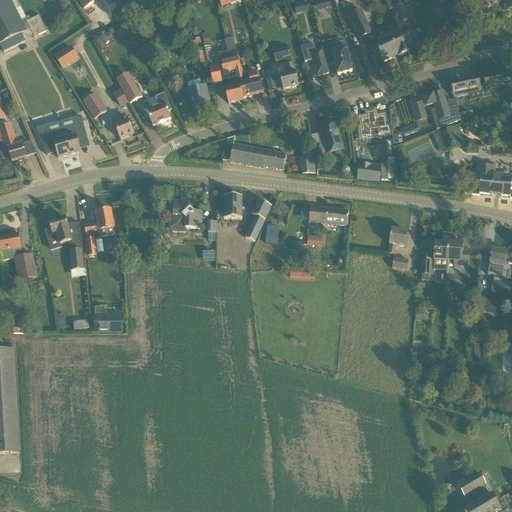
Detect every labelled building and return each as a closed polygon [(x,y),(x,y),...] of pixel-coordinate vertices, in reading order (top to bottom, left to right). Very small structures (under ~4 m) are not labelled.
[(0,0),(0,45),(4,53),(25,42),(21,34),(30,30),(34,38),(47,32),(39,16),(23,24),(15,10),(19,8),(18,5),(14,0),(11,2),(10,0),(0,0)] [(243,1),(242,0),(218,0),(221,8),(243,1)] [(422,0),(423,1),(432,23),(446,18),(439,3),(443,2),(446,0),(422,0)] [(511,0),(503,0),(505,10),(511,9),(511,0)] [(409,19),(402,5),(394,9),(401,23),(409,19)] [(349,16),(360,40),(372,34),(361,11),(349,16)] [(406,27),(389,35),(398,56),(398,57),(412,51),(411,50),(413,49),(409,39),(411,38),(406,27)] [(201,34),(204,48),(205,48),(211,47),(210,45),(208,33),(201,34)] [(398,56),(389,35),(370,44),(375,55),(378,53),(383,63),(398,56)] [(197,48),(196,45),(201,44),(200,38),(195,39),(195,38),(183,40),(185,49),(191,48),(191,49),(197,48)] [(255,71),(242,74),(233,41),(225,43),(232,71),(234,70),(236,78),(237,78),(239,85),(243,99),(263,94),(259,80),(258,81),(255,71)] [(232,71),(225,43),(216,46),(223,73),(232,71)] [(318,77),(329,74),(322,50),(316,51),(314,44),(302,48),(306,63),(314,61),(318,77)] [(323,49),(322,50),(329,74),(328,67),(335,65),(338,76),(353,72),(347,49),(336,52),(335,47),(323,50),(323,49)] [(71,48),(56,58),(62,68),(77,58),(71,48)] [(291,58),(288,48),(273,52),(275,62),(291,58)] [(203,51),(194,53),(196,65),(205,63),(203,51)] [(279,76),(283,90),(298,86),(295,72),(294,72),(292,64),(286,65),(288,74),(279,76)] [(218,68),(210,70),(213,85),(221,83),(218,68)] [(450,84),(452,93),(468,91),(481,88),(485,87),(486,91),(503,87),(500,75),(484,78),(484,77),(450,84)] [(273,76),(265,78),(268,90),(276,88),(273,76)] [(129,87),(123,77),(117,80),(131,105),(142,98),(134,84),(129,87)] [(243,101),(243,99),(239,85),(237,78),(236,78),(223,81),(225,89),(229,104),(243,101)] [(208,110),(202,87),(201,87),(200,80),(187,83),(189,90),(188,90),(194,113),(208,110)] [(172,87),(177,105),(184,103),(180,90),(179,90),(178,86),(172,87)] [(121,92),(114,96),(121,107),(128,103),(121,92)] [(442,123),(444,127),(460,121),(457,113),(449,115),(445,103),(442,93),(411,102),(417,122),(426,119),(422,107),(426,105),(427,107),(435,104),(436,109),(436,110),(438,110),(441,119),(446,118),(447,121),(442,123)] [(156,98),(159,107),(147,112),(153,127),(171,120),(168,112),(171,111),(164,94),(156,98)] [(84,103),(95,120),(107,112),(96,95),(84,103)] [(361,119),(362,130),(360,130),(360,137),(370,136),(370,130),(377,129),(378,139),(389,138),(388,132),(386,132),(386,128),(388,128),(388,127),(385,128),(384,117),(375,118),(374,113),(368,114),(368,118),(361,119)] [(114,125),(120,140),(134,135),(126,118),(124,118),(123,115),(114,119),(116,125),(114,125)] [(74,129),(68,131),(65,120),(60,121),(60,123),(69,156),(80,152),(74,129)] [(58,159),(69,156),(60,123),(55,124),(59,141),(54,143),(58,159)] [(326,155),(344,150),(337,124),(319,129),(326,155)] [(417,132),(416,128),(417,127),(416,124),(401,130),(404,137),(417,132)] [(0,144),(0,149),(3,159),(10,157),(13,164),(27,160),(22,145),(17,146),(15,140),(16,140),(11,125),(0,128),(0,131),(4,143),(0,144)] [(450,153),(461,148),(459,143),(465,140),(458,126),(441,133),(450,153)] [(403,143),(401,134),(393,136),(395,145),(403,143)] [(265,168),(283,171),(286,155),(233,145),(230,163),(264,170),(265,168)] [(326,169),(325,163),(322,147),(314,148),(317,164),(317,170),(326,169)] [(388,161),(388,165),(382,165),(382,181),(388,181),(388,177),(394,177),(394,161),(388,161)] [(359,163),(357,181),(379,183),(381,166),(359,163)] [(481,177),(480,194),(510,196),(511,179),(494,178),(496,165),(493,164),(492,166),(477,165),(476,177),(481,177)] [(226,196),(224,219),(242,220),(244,198),(226,196)] [(169,216),(169,228),(174,233),(186,233),(186,229),(200,229),(200,222),(202,222),(202,212),(193,212),(190,209),(190,200),(181,200),(181,202),(173,202),(173,216),(169,216)] [(259,201),(252,215),(265,221),(271,207),(259,201)] [(347,227),(349,212),(310,208),(309,223),(347,227)] [(101,238),(114,235),(110,211),(96,213),(98,225),(84,227),(86,238),(94,236),(94,232),(99,231),(101,238)] [(68,231),(69,231),(65,219),(49,223),(51,229),(45,231),(49,245),(59,242),(60,245),(67,243),(70,272),(85,270),(81,233),(73,234),(73,235),(70,236),(68,231)] [(217,223),(208,223),(207,234),(208,234),(215,234),(217,234),(217,223)] [(376,228),(373,250),(379,251),(382,229),(376,228)] [(405,248),(408,232),(392,230),(389,254),(395,255),(396,246),(405,248)] [(0,251),(2,261),(15,258),(19,282),(37,279),(32,255),(22,257),(21,249),(19,235),(0,238),(0,251)] [(322,246),(323,237),(308,236),(307,246),(322,246)] [(97,256),(95,239),(86,240),(88,257),(97,256)] [(446,276),(447,276),(447,268),(448,244),(449,244),(449,239),(444,239),(443,246),(435,245),(434,271),(447,272),(446,276)] [(447,268),(447,276),(460,277),(461,275),(468,275),(469,257),(462,257),(462,245),(449,244),(448,244),(447,268)] [(494,275),(491,294),(511,297),(511,285),(502,283),(507,253),(492,250),(490,264),(488,273),(494,275)] [(407,271),(409,261),(394,259),(392,269),(407,271)] [(429,281),(429,275),(430,276),(431,260),(422,260),(421,275),(422,275),(421,281),(429,281)] [(481,298),(479,311),(488,313),(490,299),(481,298)] [(94,315),(94,334),(122,335),(122,315),(108,315),(103,315),(103,308),(94,308),(94,315)] [(64,315),(57,316),(59,326),(65,325),(64,315)] [(479,345),(469,346),(470,365),(481,364),(479,345)] [(0,454),(19,453),(13,349),(0,349),(0,454)] [(440,398),(438,406),(445,408),(447,400),(440,398)] [(473,491),(484,484),(479,476),(468,482),(473,491)] [(460,511),(498,511),(501,510),(491,494),(465,509),(460,511)]
